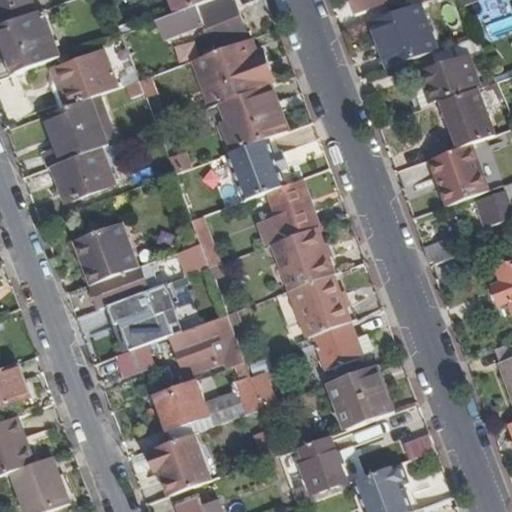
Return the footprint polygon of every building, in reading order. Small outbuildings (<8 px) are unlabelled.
[(0,0),(0,16),(34,4),(32,0),(0,0)] [(235,3),(234,0),(218,0),(197,8),(178,15),(158,23),(165,42),(173,38),(192,30),(204,25),(215,54),(250,42),(237,2),(235,3)] [(197,8),(218,0),(172,0),(178,15),(197,8)] [(351,0),(357,14),(387,2),(386,0),(351,0)] [(419,6),(427,3),(426,0),(399,0),(404,11),(419,6)] [(373,23),(390,69),(431,54),(437,51),(419,6),(404,11),(373,23)] [(44,13),(0,29),(0,36),(15,76),(62,59),(44,13)] [(511,30),(510,24),(482,35),(494,67),(502,64),(504,69),(511,65),(511,30)] [(477,37),(437,51),(431,54),(437,69),(438,68),(468,59),(484,53),(477,37)] [(222,107),(267,90),(277,86),(265,53),(258,56),(252,41),(250,42),(195,63),(213,110),(222,107)] [(195,44),(176,49),(180,63),(197,58),(195,44)] [(57,72),(71,109),(100,98),(119,91),(105,55),(57,72)] [(442,102),(447,100),(478,88),(476,83),(468,59),(438,68),(441,75),(425,81),(434,105),(438,103),(442,102)] [(438,68),(437,69),(422,73),(423,76),(425,81),(441,75),(438,68)] [(434,105),(425,81),(423,76),(415,80),(416,84),(411,87),(419,110),(434,105)] [(494,77),(476,83),(478,88),(496,81),(494,77)] [(144,96),(145,98),(157,93),(152,79),(140,83),(144,96)] [(144,96),(140,83),(126,88),(131,101),(144,96)] [(452,125),(461,149),(472,145),(497,135),(478,88),(447,100),(456,123),(452,125)] [(277,116),(267,90),(222,107),(229,124),(224,126),(235,155),(286,136),(290,135),(282,114),(277,116)] [(71,109),(49,117),(61,149),(48,153),(54,169),(103,151),(109,148),(98,120),(106,117),(100,98),(71,109)] [(442,102),(452,125),(456,123),(447,100),(442,102)] [(213,110),(209,112),(216,129),(224,126),(229,124),(222,107),(213,110)] [(441,189),(448,208),(490,192),(472,145),(461,149),(435,159),(446,187),(441,189)] [(117,187),(103,151),(54,169),(53,169),(67,206),(117,187)] [(173,160),(179,176),(192,171),(186,155),(173,160)] [(431,161),(441,189),(446,187),(435,159),(431,161)] [(274,248),(316,232),(321,230),(303,183),(269,196),(279,221),(260,227),(269,249),(274,248)] [(511,205),(511,183),(504,187),(506,192),(476,202),(485,228),(511,219),(511,210),(510,206),(511,205)] [(205,186),(189,193),(195,208),(211,202),(205,186)] [(193,225),(201,248),(210,271),(220,267),(203,221),(193,225)] [(75,244),(92,288),(140,270),(123,225),(75,244)] [(316,232),(274,248),(291,294),(334,278),(316,232)] [(423,248),(431,268),(457,258),(450,239),(423,248)] [(190,279),(210,271),(201,248),(187,253),(193,267),(186,270),(189,279),(190,279)] [(511,265),(498,271),(502,282),(493,286),(501,306),(510,302),(511,305),(511,265)] [(101,311),(146,295),(149,293),(140,270),(92,288),(101,311)] [(207,293),(217,289),(210,271),(190,279),(202,312),(213,308),(207,293)] [(309,341),(316,339),(351,326),(334,278),(291,294),(309,341)] [(156,323),(146,295),(101,311),(98,312),(102,322),(107,320),(119,351),(148,340),(143,327),(156,323)] [(228,318),(171,339),(182,372),(217,359),(217,357),(227,353),(233,369),(246,365),(228,318)] [(351,326),(316,339),(329,372),(360,361),(364,357),(370,355),(374,348),(369,337),(357,342),(351,326)] [(511,345),(495,352),(511,398),(511,345)] [(144,349),(112,361),(117,375),(150,363),(144,349)] [(20,366),(0,373),(0,411),(33,398),(20,366)] [(397,415),(379,369),(331,387),(348,433),(397,415)] [(195,438),(208,433),(241,420),(252,416),(264,412),(251,379),(235,385),(239,395),(207,406),(198,382),(156,398),(173,446),(195,438)] [(281,458),(264,412),(252,416),(270,463),(281,458)] [(17,420),(0,426),(0,480),(12,476),(35,468),(17,420)] [(251,446),(241,420),(208,433),(220,464),(244,456),(241,449),(251,446)] [(406,447),(413,463),(437,454),(431,437),(406,447)] [(203,460),(195,438),(173,446),(151,454),(159,474),(165,473),(173,498),(221,480),(212,457),(203,460)] [(339,459),(331,440),(301,451),(319,497),(341,490),(331,462),(339,459)] [(308,502),(291,455),(281,458),(299,505),(308,502)] [(60,511),(71,508),(53,461),(35,468),(12,476),(25,511),(60,511)] [(411,484),(404,466),(351,486),(353,491),(360,511),(413,511),(405,487),(411,484)] [(220,511),(217,502),(207,505),(205,499),(179,509),(179,511),(220,511)]
